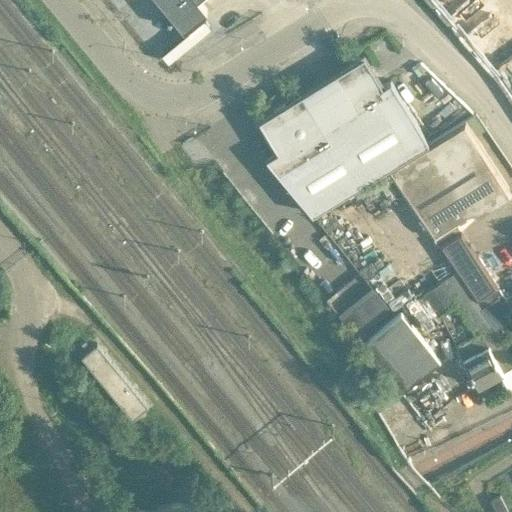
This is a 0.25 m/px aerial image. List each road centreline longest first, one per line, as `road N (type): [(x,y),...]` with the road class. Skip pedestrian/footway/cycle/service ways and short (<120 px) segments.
road 1 (track): [(171,96),(164,130),(180,173),(444,511)]
road 2 (unclassified): [(348,0),(221,81),(171,96),(130,82),(59,0)]
road 3 (track): [(256,511),(98,327),(36,302)]
road 4 (unclassified): [(90,511),(26,390),(24,347),(36,296),(14,262)]
road 5 (unclassified): [(511,131),(455,63),(384,0)]
